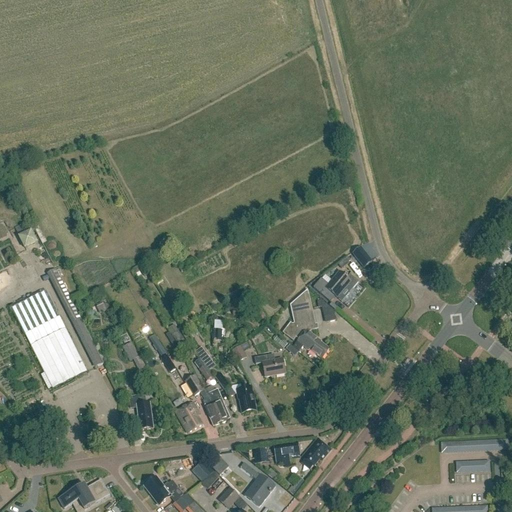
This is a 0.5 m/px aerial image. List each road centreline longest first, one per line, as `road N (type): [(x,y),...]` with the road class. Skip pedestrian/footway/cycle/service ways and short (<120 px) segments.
road 1 (residential): [(426,297),(356,399),(322,430),(113,460)]
road 2 (unclassified): [(426,297),(381,252),(318,0)]
road 3 (tertiary): [(306,511),(457,319)]
road 4 (residential): [(113,460),(23,471),(0,447)]
